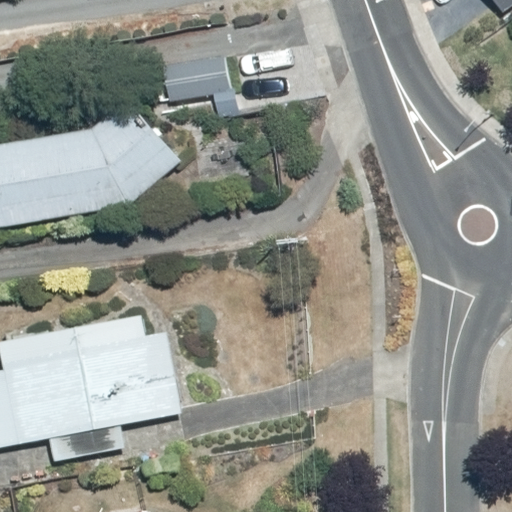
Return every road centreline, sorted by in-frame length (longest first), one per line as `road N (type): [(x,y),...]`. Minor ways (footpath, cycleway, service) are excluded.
road 1 (residential): [(469,267),(448,397),(447,511)]
road 2 (residential): [(368,0),(410,111),(457,187)]
